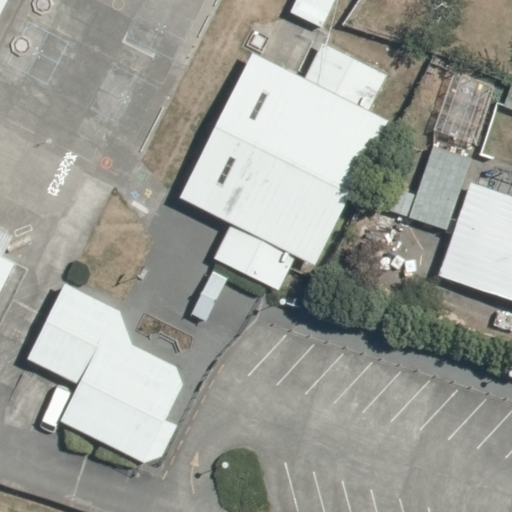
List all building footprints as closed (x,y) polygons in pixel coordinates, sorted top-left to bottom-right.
[(339,0),(299,0),(294,13),(326,28),(339,0)] [(229,47),(157,187),(288,254),(360,114),(229,47)] [(511,175),(431,149),(409,216),(454,231),(439,278),(511,302),(511,175)] [(412,177),(387,168),(366,223),(391,232),(412,177)] [(103,307),(40,275),(0,353),(0,357),(51,384),(34,419),(127,467),(149,423),(137,417),(161,370),(89,333),(103,307)]
